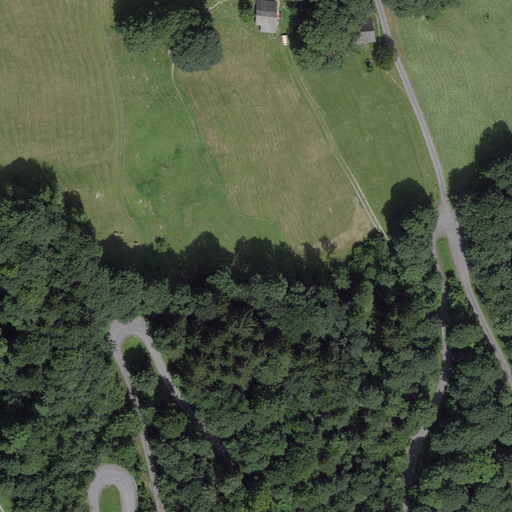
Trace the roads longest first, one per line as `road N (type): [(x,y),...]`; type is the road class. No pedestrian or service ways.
road 1 (unclassified): [(161,511),(115,340),(132,322),(228,460),(248,511)]
road 2 (track): [(447,354),(288,57),(283,7)]
road 3 (unclassified): [(406,511),(416,448),(446,366),(432,246),(444,224)]
road 4 (unclassified): [(511,381),(466,284),(456,232),(444,224)]
